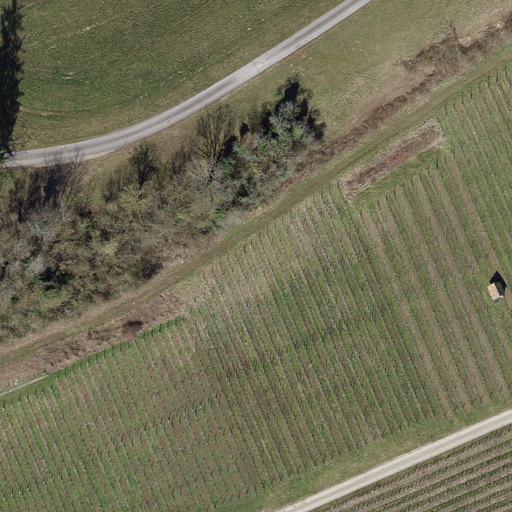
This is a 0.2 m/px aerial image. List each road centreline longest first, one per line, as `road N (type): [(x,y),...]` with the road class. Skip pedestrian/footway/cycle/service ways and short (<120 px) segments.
road 1 (track): [(511,54),(142,296),(0,359)]
road 2 (track): [(0,162),(125,138),(250,72),(359,0)]
road 3 (track): [(511,415),(287,511)]
